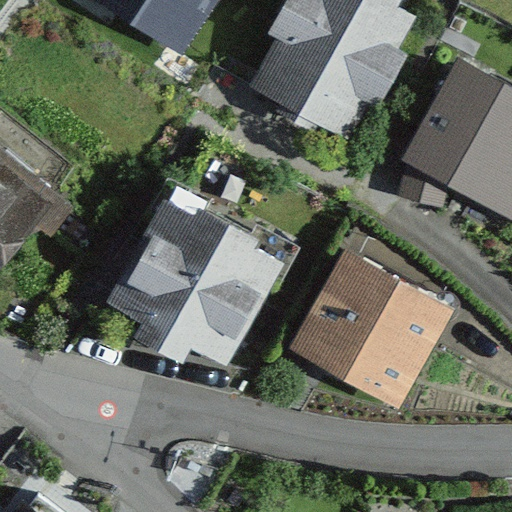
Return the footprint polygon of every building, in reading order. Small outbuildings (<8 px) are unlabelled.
[(209,0),(112,0),(181,44),(209,0)] [(360,126),(377,94),(387,100),(418,41),(408,35),(426,0),(282,0),(273,17),(284,23),(258,72),(288,88),(281,100),(321,122),(328,109),(360,126)] [(410,149),(418,153),(409,188),(455,203),(462,177),(511,203),(511,65),(468,42),(410,149)] [(66,186),(86,161),(0,95),(0,273),(46,214),(62,227),(84,199),(66,186)] [(119,288),(152,306),(145,319),(201,348),(208,336),(238,352),(296,244),(265,228),(272,215),(216,186),(209,198),(177,180),(119,288)] [(416,398),(473,291),(362,232),(305,340),(416,398)] [(63,511),(24,482),(0,511),(63,511)]
